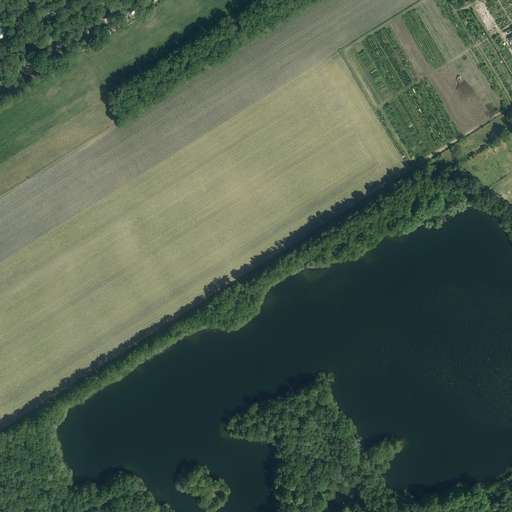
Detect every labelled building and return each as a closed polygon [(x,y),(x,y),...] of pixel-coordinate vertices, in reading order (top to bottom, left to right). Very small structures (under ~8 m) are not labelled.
[(133,4),(126,8),(129,13),(136,9),(133,4)] [(51,7),(43,12),(47,17),(54,11),(51,7)] [(104,18),(113,13),(109,7),(101,12),(104,18)] [(88,24),(86,32),(91,33),(92,28),(94,28),(95,25),(88,24)] [(26,66),(25,73),(33,75),(35,68),(26,66)]
